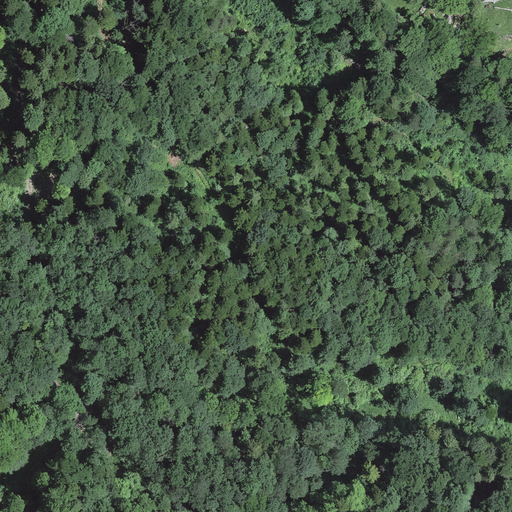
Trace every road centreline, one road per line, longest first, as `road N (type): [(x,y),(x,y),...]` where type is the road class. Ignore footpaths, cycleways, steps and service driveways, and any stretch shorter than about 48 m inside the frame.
road 1 (track): [(0,312),(80,421),(89,414),(30,244),(22,105),(27,44),(45,0)]
road 2 (track): [(103,0),(111,45),(227,218),(297,425),(351,468)]
